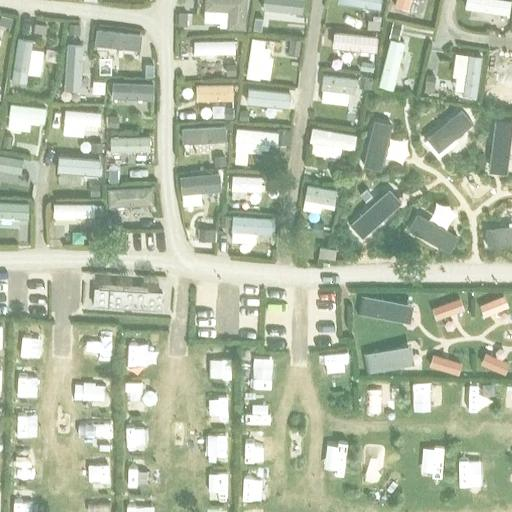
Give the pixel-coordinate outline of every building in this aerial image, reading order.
[(245,0),(203,0),(204,10),(227,11),(227,27),(245,28),(245,0)] [(302,0),(262,0),(262,8),(301,12),(302,0)] [(395,0),(394,6),(410,10),(412,0),(395,0)] [(509,12),(510,0),(465,0),(465,6),(509,12)] [(178,12),(178,24),(186,24),(187,13),(178,12)] [(141,33),(95,27),(93,43),(139,48),(141,33)] [(375,50),(376,34),(333,31),(331,46),(375,50)] [(25,81),(31,39),(16,36),(10,79),(25,81)] [(258,78),(264,38),(251,36),(245,76),(258,78)] [(392,88),(404,41),(390,37),(378,85),(392,88)] [(233,51),(233,39),(193,39),(194,51),(233,51)] [(79,89),(82,44),(65,42),(63,88),(79,89)] [(476,95),(481,55),(467,53),(462,94),(476,95)] [(355,92),(357,77),(323,73),(321,88),(355,92)] [(152,98),(153,82),(111,80),(111,96),(152,98)] [(232,98),(232,82),(195,83),(195,99),(232,98)] [(290,90),(248,86),(246,102),(288,106),(290,90)] [(43,118),(45,106),(9,102),(8,115),(43,118)] [(472,122),(460,107),(426,135),(438,149),(472,122)] [(100,111),(64,108),(63,121),(99,123),(100,111)] [(381,168),(391,122),(373,118),(362,164),(381,168)] [(511,127),(511,120),(495,118),(488,170),(506,172),(511,127)] [(225,138),(224,123),(181,126),(182,141),(225,138)] [(277,130),(235,126),(234,139),(276,143),(277,130)] [(353,149),(355,133),(311,126),(308,141),(353,149)] [(149,150),(149,134),(109,135),(109,150),(149,150)] [(0,169),(19,173),(22,157),(0,153),(0,169)] [(99,158),(57,154),(56,170),(98,173),(99,158)] [(220,188),(218,170),(178,175),(180,192),(220,188)] [(261,175),(231,173),(230,189),(260,190),(261,175)] [(334,203),(336,188),(306,183),(304,198),(334,203)] [(152,203),(151,185),(107,187),(108,205),(152,203)] [(401,201),(389,187),(348,224),(361,237),(401,201)] [(0,215),(26,216),(27,201),(0,199),(0,215)] [(93,215),(93,202),(52,202),(52,215),(93,215)] [(458,235),(417,211),(408,227),(448,251),(458,235)] [(274,217),(232,214),(231,229),(273,232),(274,217)] [(511,242),(511,223),(486,226),(488,245),(511,242)] [(215,240),(215,228),(199,227),(198,239),(215,240)] [(147,285),(99,282),(98,288),(94,288),(93,306),(161,310),(162,291),(147,290),(147,285)] [(409,321),(412,303),(359,294),(356,312),(409,321)] [(508,305),(503,294),(479,304),(484,315),(508,305)] [(464,308),(460,297),(431,307),(435,318),(464,308)] [(414,361),(410,343),(363,352),(366,371),(414,361)] [(509,362),(484,352),(480,363),(504,373),(509,362)] [(457,374),(461,361),(432,353),(428,365),(457,374)]
